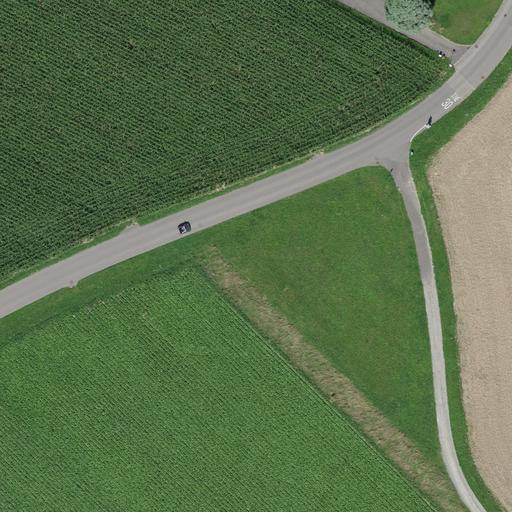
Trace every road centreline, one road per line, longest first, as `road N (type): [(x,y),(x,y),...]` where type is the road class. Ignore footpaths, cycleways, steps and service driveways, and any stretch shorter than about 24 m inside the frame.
road 1 (track): [(479,511),(447,450),(429,260),(404,164),(389,139)]
road 2 (unclassified): [(328,164),(55,276),(0,307)]
road 3 (residential): [(511,5),(486,59),(389,139),(328,164)]
